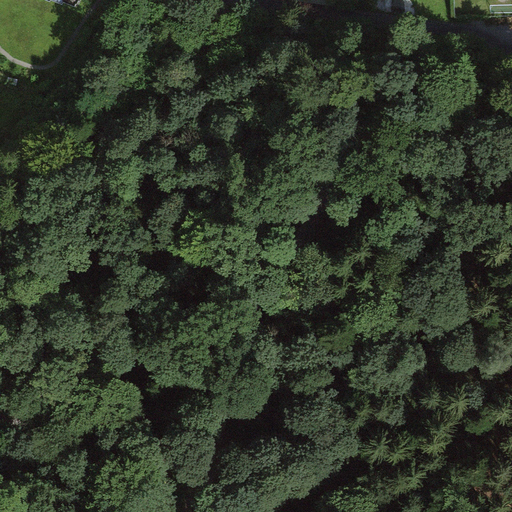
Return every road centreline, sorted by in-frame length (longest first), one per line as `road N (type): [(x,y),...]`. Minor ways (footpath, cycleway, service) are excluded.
road 1 (track): [(511,112),(392,116),(334,167),(293,261),(231,344),(210,412),(205,511)]
road 2 (track): [(511,53),(482,39),(255,0)]
road 3 (track): [(0,415),(66,455),(115,511)]
